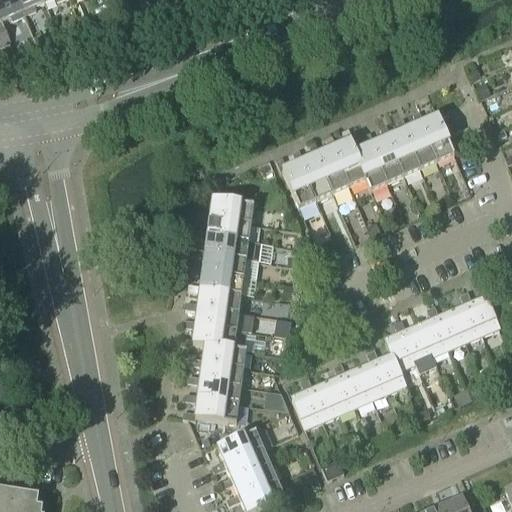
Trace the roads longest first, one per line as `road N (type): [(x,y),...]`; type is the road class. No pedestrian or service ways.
road 1 (tertiary): [(113,511),(33,124)]
road 2 (tertiary): [(33,124),(351,0)]
road 3 (residential): [(511,222),(447,77)]
road 4 (residential): [(511,449),(366,511)]
